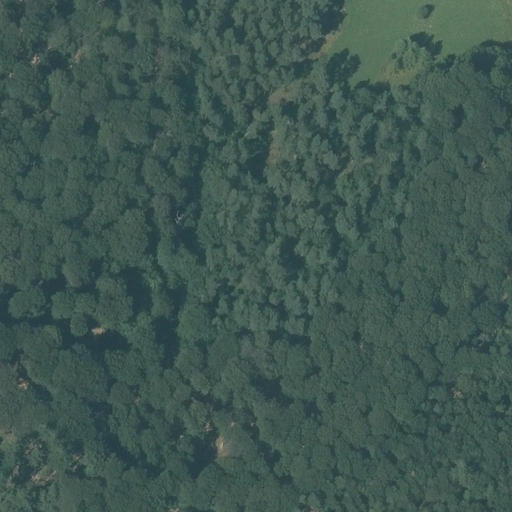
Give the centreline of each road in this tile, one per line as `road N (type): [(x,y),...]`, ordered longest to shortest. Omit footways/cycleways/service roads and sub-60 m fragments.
road 1 (track): [(185,0),(194,60),(193,162),(149,401),(144,511)]
road 2 (track): [(0,312),(114,243),(193,162)]
